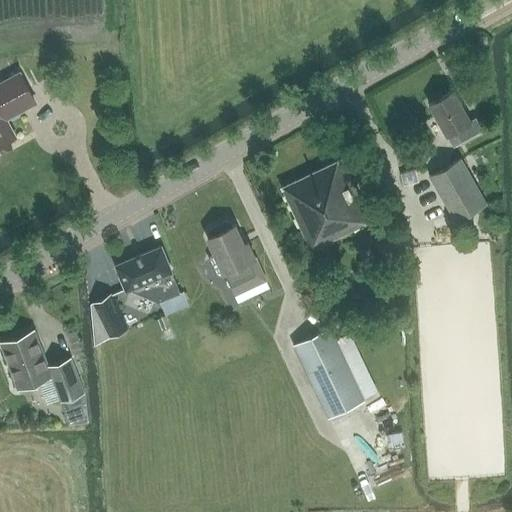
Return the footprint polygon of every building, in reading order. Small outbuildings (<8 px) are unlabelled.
[(0,144),(15,136),(5,119),(35,102),(19,74),(0,84),(0,144)] [(462,142),(483,129),(476,117),(471,120),(454,90),(429,104),(447,135),(455,130),(462,142)] [(312,249),(372,220),(342,158),(282,187),(312,249)] [(456,221),(488,203),(461,158),(430,176),(456,221)] [(231,287),(242,281),(258,274),(251,259),(255,257),(248,242),(244,244),(235,224),(231,226),(230,223),(226,222),(209,229),(209,233),(210,236),(208,237),(215,253),(211,255),(210,260),(216,272),(220,274),(224,272),(231,287)] [(126,291),(131,288),(157,299),(157,301),(180,292),(172,272),(172,271),(162,245),(115,265),(126,291)] [(307,300),(330,302),(332,286),(309,283),(307,300)] [(111,336),(128,328),(111,293),(94,301),(111,336)] [(330,327),(293,344),(328,418),(365,400),(330,327)] [(22,334),(1,343),(13,373),(18,388),(39,380),(52,376),(61,400),(84,392),(71,356),(48,365),(35,330),(23,335),(22,334)] [(369,462),(361,467),(369,482),(378,478),(369,462)]
